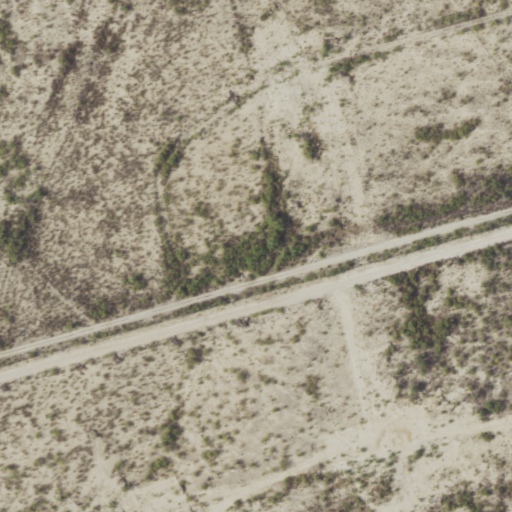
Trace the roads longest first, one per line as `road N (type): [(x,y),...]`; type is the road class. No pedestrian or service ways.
road 1 (track): [(150,312),(169,301),(175,262),(163,193),(171,159),(194,128),(287,67),(511,10)]
road 2 (track): [(0,374),(511,231)]
road 3 (track): [(0,351),(511,210)]
road 4 (track): [(163,511),(212,492),(238,493),(511,418)]
